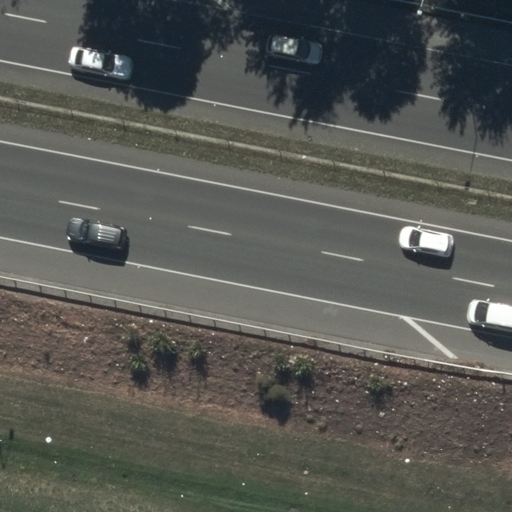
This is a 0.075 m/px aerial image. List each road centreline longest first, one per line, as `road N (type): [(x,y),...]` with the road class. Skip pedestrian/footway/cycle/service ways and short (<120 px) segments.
road 1 (motorway): [(511,289),(0,187)]
road 2 (motorway): [(0,14),(511,115)]
